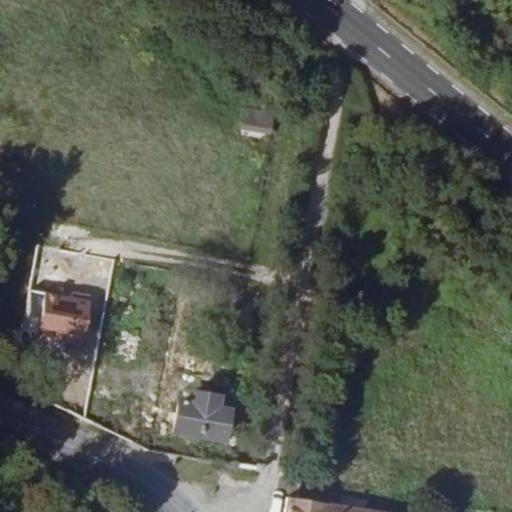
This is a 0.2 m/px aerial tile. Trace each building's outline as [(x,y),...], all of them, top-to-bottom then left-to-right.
[(267,137),(270,112),(238,109),(236,134),(267,137)] [(86,269),(79,293),(95,298),(103,274),(86,269)] [(40,334),(54,336),(57,317),(42,315),(40,334)] [(189,401),(181,400),(176,424),(223,433),(227,408),(216,406),(218,395),(191,390),(189,401)] [(96,429),(141,448),(149,430),(101,408),(92,427),(96,429)] [(296,485),(286,485),(281,511),(339,511),(324,510),(326,496),(296,492),(296,485)]
